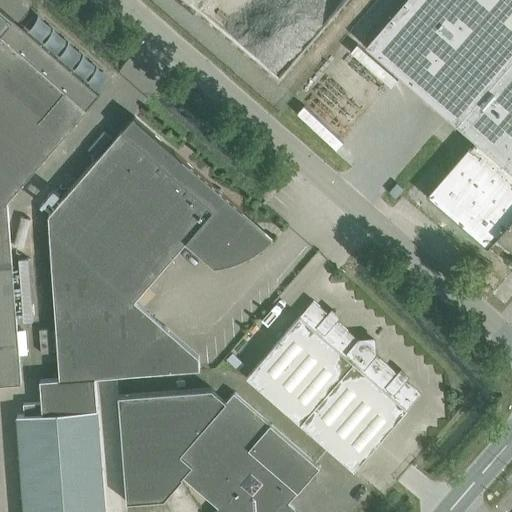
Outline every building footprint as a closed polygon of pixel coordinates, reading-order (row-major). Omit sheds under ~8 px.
[(511,0),(405,0),(367,45),(477,140),(473,145),(471,144),(428,194),(488,247),(498,236),(511,247),(511,0)] [(0,383),(22,382),(13,265),(8,201),(81,117),(87,109),(100,94),(99,93),(13,19),(0,7),(0,383)] [(121,131),(49,214),(60,378),(60,379),(95,376),(180,370),(200,368),(199,356),(144,308),(136,300),(148,286),(188,240),(216,264),(226,262),(236,259),(246,255),(255,250),(264,245),(266,243),(268,242),(269,240),(271,238),(273,237),(243,211),(134,116),(121,131)] [(112,137),(105,131),(89,149),(96,155),(112,137)] [(301,423),(374,339),(359,340),(314,300),(247,376),(301,423)] [(374,339),(301,423),(355,469),(421,393),(375,353),(374,339)] [(25,414),(18,415),(25,511),(105,511),(95,376),(60,379),(60,378),(41,379),(43,402),(24,403),(25,414)] [(235,391),(227,400),(211,387),(119,394),(127,500),(164,497),(182,476),(219,507),(215,511),(299,511),(289,503),(321,466),(235,391)]
